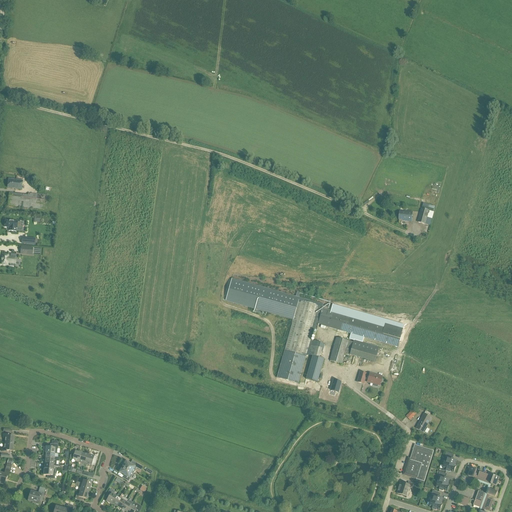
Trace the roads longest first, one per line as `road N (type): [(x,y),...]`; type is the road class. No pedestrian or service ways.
road 1 (track): [(511,279),(213,152)]
road 2 (track): [(369,215),(371,243),(406,330),(395,352),(511,397)]
road 3 (residential): [(6,507),(26,467),(29,435),(45,430),(109,454),(95,504),(101,511)]
road 4 (track): [(213,152),(0,98)]
road 5 (residential): [(446,511),(470,460),(505,472),(495,511)]
